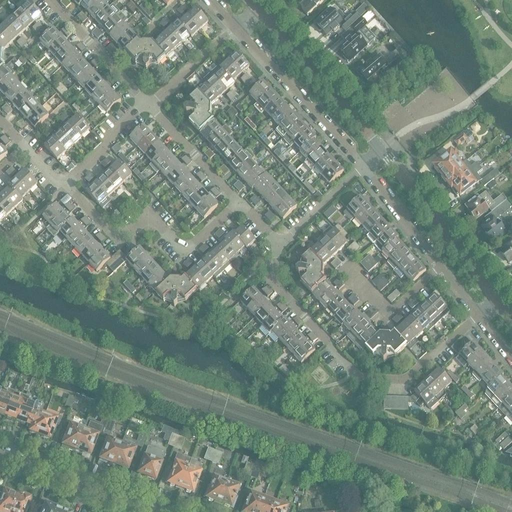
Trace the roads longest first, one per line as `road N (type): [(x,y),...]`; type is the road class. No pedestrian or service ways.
road 1 (residential): [(280,245),(273,283),(358,378),(403,380),(477,315)]
road 2 (residential): [(238,203),(184,248),(149,214),(127,233),(109,231),(64,184)]
road 3 (residential): [(233,26),(362,168)]
road 4 (tertiary): [(495,300),(381,150)]
road 5 (tertiary): [(381,150),(258,10)]
road 6 (residential): [(153,511),(0,454)]
road 7 (residential): [(49,0),(144,102)]
road 8 (residential): [(149,108),(238,203)]
road 9 (residential): [(346,268),(389,313),(438,267)]
road 10 (residential): [(362,168),(438,267)]
